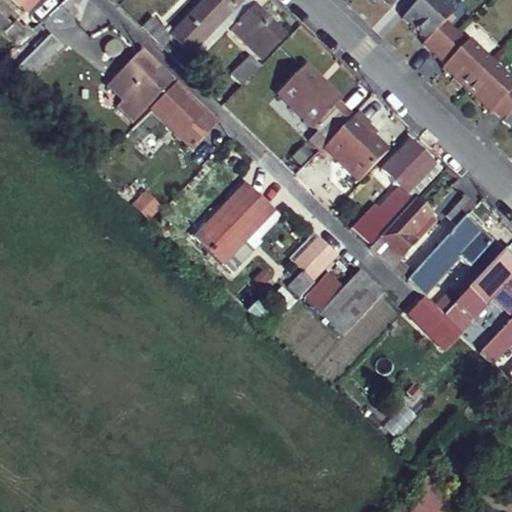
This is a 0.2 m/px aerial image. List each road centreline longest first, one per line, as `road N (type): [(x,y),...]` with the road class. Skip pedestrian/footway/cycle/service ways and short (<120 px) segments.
road 1 (residential): [(94,0),(424,311)]
road 2 (residential): [(511,193),(313,0)]
